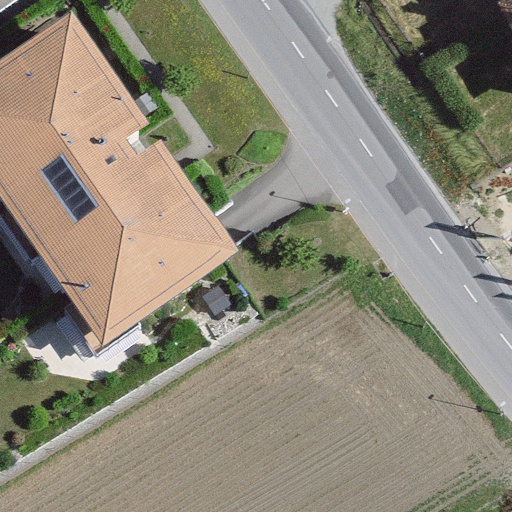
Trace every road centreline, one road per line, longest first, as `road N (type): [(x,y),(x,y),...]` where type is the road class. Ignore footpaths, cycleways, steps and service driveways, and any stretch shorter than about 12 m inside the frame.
road 1 (secondary): [(261,0),(435,246)]
road 2 (secondary): [(435,246),(511,348)]
